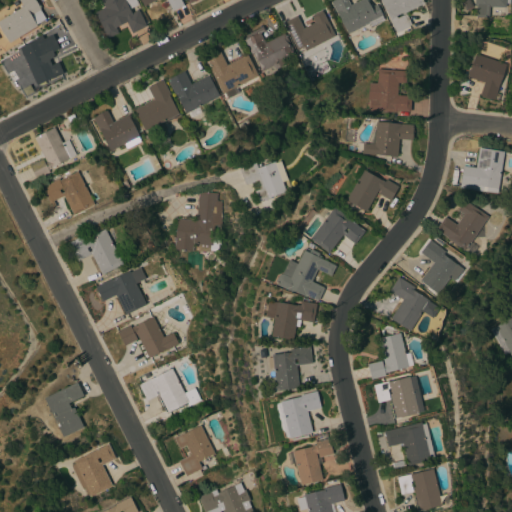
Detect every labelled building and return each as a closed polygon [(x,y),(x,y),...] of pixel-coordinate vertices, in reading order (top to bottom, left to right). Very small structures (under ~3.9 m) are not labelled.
[(8,43),(0,29),(0,19),(22,6),(18,0),(34,0),(35,1),(36,1),(40,7),(39,8),(40,9),(39,9),(44,19),(35,25),(36,26),(8,43)] [(135,0),(138,5),(128,10),(130,13),(137,10),(146,26),(131,34),(125,21),(114,27),(118,33),(106,39),(101,30),(102,30),(94,13),(103,8),(99,1),(100,0),(135,0)] [(154,0),(142,6),(139,0),(179,0),(183,6),(172,12),(165,0),(154,0)] [(329,1),(331,0),(346,0),(349,6),(360,0),(365,0),(370,8),(376,4),(381,15),(381,16),(383,20),(370,27),(368,23),(347,34),(329,1)] [(421,0),(423,3),(422,4),(423,6),(409,13),(408,11),(404,13),(411,25),(395,33),(389,20),(379,0),(421,0)] [(468,0),(472,7),(465,10),(460,0),(468,0)] [(473,0),(509,0),(509,4),(508,4),(508,5),(506,5),(506,4),(505,4),(505,7),(488,7),(488,18),(475,17),(476,7),(473,7),(473,0)] [(321,11),(334,36),(320,43),(324,50),(309,57),(306,51),(305,51),(302,47),(300,48),(301,49),(298,51),(297,49),(296,50),(283,23),(296,16),(302,29),(314,23),(310,16),(321,11)] [(241,37),(262,26),(264,31),(259,33),(264,43),(283,33),(294,54),(282,61),(284,65),(274,70),(271,66),(260,71),(251,54),(250,55),(241,37)] [(52,35),(59,50),(52,53),(53,54),(52,58),(48,59),(51,65),(57,62),(62,73),(51,79),(50,78),(36,85),(29,72),(26,73),(20,60),(24,59),(23,56),(32,52),(32,50),(36,48),(36,50),(39,48),(36,42),(52,35)] [(222,94),(204,59),(218,52),(225,65),(246,55),(257,76),(222,94)] [(499,95),(497,101),(493,99),(493,100),(478,95),(483,83),(465,77),(466,75),(467,76),(475,54),(505,64),(499,82),(495,93),(499,95)] [(34,89),(23,58),(8,63),(20,94),(34,89)] [(376,85),(377,69),(405,71),(405,84),(397,83),(396,95),(410,96),(409,112),(395,111),(395,112),(367,110),(369,84),(376,85)] [(175,95),(174,95),(166,80),(183,71),(190,84),(207,75),(218,96),(197,107),(200,112),(189,118),(186,112),(185,113),(175,95)] [(144,131),(134,111),(135,110),(135,109),(153,100),(146,87),(162,79),(169,95),(168,95),(177,114),(144,131)] [(112,122),(128,114),(131,120),(130,120),(138,136),(137,137),(139,142),(126,149),(124,144),(109,151),(92,118),(97,115),(97,114),(104,110),(104,111),(105,111),(112,122)] [(66,117),(72,114),(74,119),(68,122),(66,117)] [(412,125),(412,127),(413,127),(412,139),(411,139),(411,140),(398,139),(396,158),(389,157),(389,155),(374,154),(374,155),(373,155),(360,154),(361,144),(373,145),(375,122),(412,125)] [(41,158),(43,162),(45,161),(33,138),(53,127),(62,144),(67,142),(74,155),(68,158),(69,158),(50,168),(50,169),(47,170),(48,173),(35,179),(28,165),(41,158)] [(502,155),(504,155),(503,162),(501,162),(497,189),(496,189),(495,192),(460,188),(460,184),(459,184),(462,166),(474,168),(477,149),(479,149),(480,148),(503,152),(502,155)] [(285,192),(270,197),(270,198),(258,202),(254,191),(260,189),(257,180),(245,185),(238,167),(254,161),(256,168),(268,164),(267,160),(270,159),(272,162),(274,162),(285,192)] [(381,180),(384,182),(385,179),(397,187),(389,201),(377,194),(378,192),(376,191),(365,212),(345,200),(362,170),(381,180)] [(93,205),(73,215),(63,196),(52,201),(55,206),(51,208),(41,188),(58,179),(59,180),(76,171),(93,205)] [(212,246),(209,246),(209,252),(197,251),(197,244),(192,244),(192,251),(173,250),(175,219),(195,220),(198,192),(216,193),(216,201),(220,201),(220,226),(213,226),(212,246)] [(446,238),(435,230),(444,217),(455,225),(462,215),(456,211),(463,200),(487,217),(464,250),(446,238)] [(364,231),(354,244),(342,235),(327,253),(309,239),(333,207),(364,231)] [(90,254),(77,261),(69,247),(71,246),(69,242),(84,235),(86,238),(104,229),(121,264),(101,275),(90,254)] [(453,280),(449,277),(436,294),(418,280),(435,259),(433,258),(430,261),(419,252),(428,240),(440,249),(438,251),(461,269),(453,280)] [(291,290),(290,292),(276,285),(275,281),(277,276),(281,274),(288,260),(296,264),(303,250),(308,253),(310,249),(318,253),(317,255),(320,256),(319,258),(335,266),(330,276),(316,269),(310,282),(323,288),(323,289),(318,300),(317,300),(317,301),(304,295),(303,297),(291,290)] [(114,295),(101,302),(94,287),(109,279),(110,280),(128,271),(129,272),(139,267),(144,278),(135,283),(145,304),(124,315),(114,295)] [(414,287),(412,290),(428,301),(427,301),(438,308),(432,318),(421,311),(409,331),(389,319),(401,300),(388,291),(397,277),(414,287)] [(292,340),(270,336),(273,318),(264,316),(267,302),(276,303),(276,302),(296,305),(299,305),(300,301),(315,304),(312,323),(296,320),(294,326),(292,340)] [(511,360),(508,352),(504,355),(489,330),(511,316),(511,314),(511,313),(511,360)] [(163,337),(172,333),(177,344),(167,349),(166,348),(148,358),(136,335),(134,336),(136,340),(124,346),(116,332),(129,325),(130,327),(134,326),(152,317),(163,337)] [(407,366),(407,367),(387,372),(384,373),(384,376),(370,379),(366,364),(381,361),(375,339),(393,334),(393,333),(397,332),(397,333),(398,333),(407,366)] [(290,353),(289,349),(309,346),(311,364),(294,366),(297,388),(275,391),(271,355),(290,353)] [(137,385),(152,377),(152,378),(171,368),(188,402),(166,413),(157,395),(146,401),(137,385)] [(409,377),(414,376),(422,411),(417,412),(417,413),(399,418),(399,417),(395,418),(389,395),(390,395),(389,389),(385,390),(388,400),(377,403),(372,385),(388,381),(388,382),(408,377),(409,377)] [(82,427),(61,437),(57,428),(60,426),(57,420),(54,421),(43,398),(76,382),(82,396),(67,403),(70,409),(73,407),(82,427)] [(279,402),(299,397),(299,395),(316,391),(320,408),(306,411),(311,433),(288,438),(279,402)] [(433,457),(428,458),(429,460),(407,466),(401,443),(387,447),(383,431),(420,422),(421,424),(425,423),(433,457)] [(213,454),(198,462),(200,466),(203,465),(205,468),(201,470),(201,469),(185,477),(177,461),(189,455),(185,446),(178,449),(173,438),(183,433),(183,434),(199,425),(213,454)] [(291,452),(311,447),(311,446),(314,445),(314,442),(328,439),(332,454),(318,458),(317,453),(315,454),(321,480),(299,485),(291,452)] [(90,496),(89,494),(87,495),(83,488),(81,489),(70,466),(74,464),(72,461),(107,444),(114,459),(101,465),(111,486),(90,496)] [(228,455),(224,457),(220,449),(224,447),(228,455)] [(412,488),(413,487),(412,481),(409,482),(411,492),(400,495),(395,478),(432,469),(441,505),(418,511),(412,488)] [(214,490),(216,493),(239,483),(242,490),(244,490),(249,501),(247,501),(251,510),(251,511),(223,511),(222,510),(219,511),(203,511),(197,497),(214,490)] [(329,504),(330,511),(306,511),(306,509),(298,511),(295,499),(303,497),(302,495),(323,490),(323,488),(339,484),(343,501),(332,503),(332,504),(329,504)] [(101,511),(115,505),(114,504),(129,497),(136,511),(101,511)]
